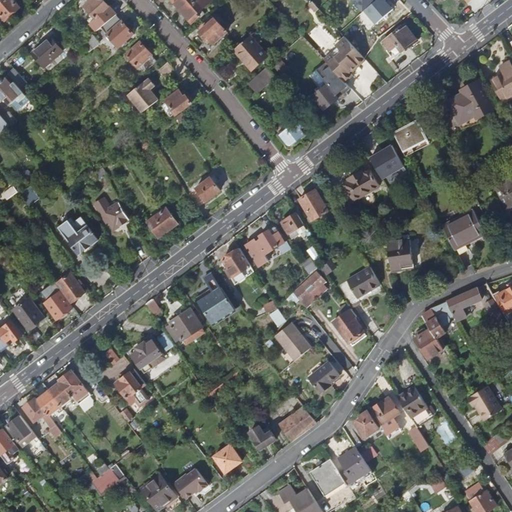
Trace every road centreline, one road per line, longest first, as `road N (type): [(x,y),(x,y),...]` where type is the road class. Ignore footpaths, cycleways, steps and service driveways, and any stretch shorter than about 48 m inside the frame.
road 1 (tertiary): [(0,397),(290,176)]
road 2 (unclassified): [(400,328),(326,430),(218,511)]
road 3 (unclassified): [(138,0),(290,176)]
road 4 (tertiary): [(290,176),(457,47)]
road 5 (unclassified): [(400,328),(511,500)]
road 6 (unclassified): [(511,266),(424,300),(400,328)]
